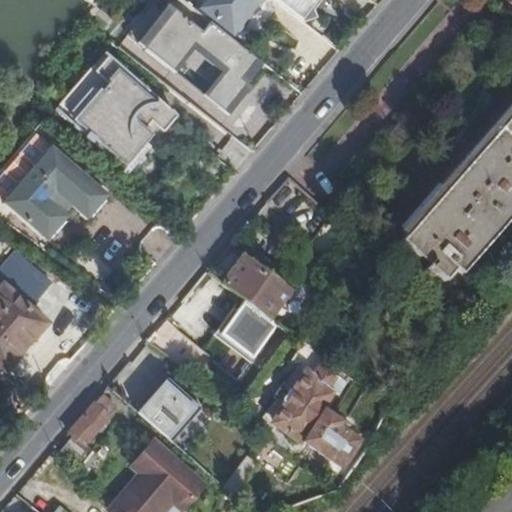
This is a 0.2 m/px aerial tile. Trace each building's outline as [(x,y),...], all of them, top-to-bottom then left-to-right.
[(232,97),(254,61),(152,0),(148,0),(120,47),(234,115),(230,121),(244,130),(255,111),(232,97)] [(202,0),(195,10),(232,39),(258,6),(263,0),(202,0)] [(263,0),(258,6),(262,9),(269,0),(263,0)] [(334,22),(322,37),(339,51),(373,11),(359,0),(320,0),(316,6),(334,22)] [(511,0),(498,0),(511,9),(511,0)] [(511,40),(491,22),(326,216),(333,221),(348,235),(511,45),(511,40)] [(92,63),(53,108),(119,165),(149,132),(144,127),(151,119),(164,130),(177,116),(156,93),(108,52),(95,66),(92,63)] [(511,114),(400,242),(445,282),(511,206),(511,114)] [(231,164),(242,153),(230,141),(219,153),(231,164)] [(70,206),(78,213),(85,219),(106,195),(50,146),(1,201),(46,239),(66,216),(63,213),(70,206)] [(71,220),(78,213),(70,206),(63,213),(66,216),(71,220)] [(348,235),(333,221),(307,251),(333,274),(359,244),(348,235)] [(207,274),(223,286),(241,261),(228,251),(207,274)] [(241,261),(223,286),(247,304),(268,319),(288,292),(242,260),(241,261)] [(3,289),(0,292),(0,367),(4,371),(44,324),(3,289)] [(247,304),(223,336),(256,360),(280,327),(268,319),(247,304)] [(306,373),(275,422),(341,466),(358,441),(338,428),(340,423),(320,409),(331,391),(326,387),(331,380),(317,370),(311,378),(306,373)] [(140,414),(174,444),(204,410),(170,380),(140,414)] [(115,410),(102,398),(70,434),(74,437),(62,451),(61,453),(76,465),(89,451),(84,446),(115,410)] [(118,501),(130,511),(160,511),(170,501),(180,509),(201,485),(154,444),(132,469),(141,476),(118,501)] [(225,490),(238,501),(262,468),(248,458),(225,490)] [(130,511),(118,501),(109,511),(130,511)]
